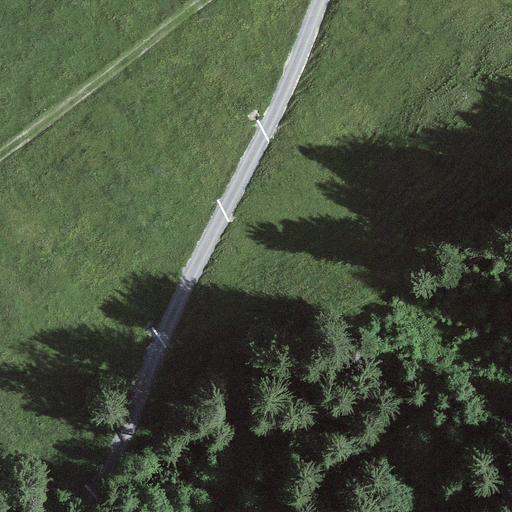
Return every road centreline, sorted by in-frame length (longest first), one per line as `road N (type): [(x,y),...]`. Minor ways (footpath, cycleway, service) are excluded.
road 1 (track): [(320,0),(291,80),(167,322),(89,511)]
road 2 (track): [(212,0),(0,155)]
